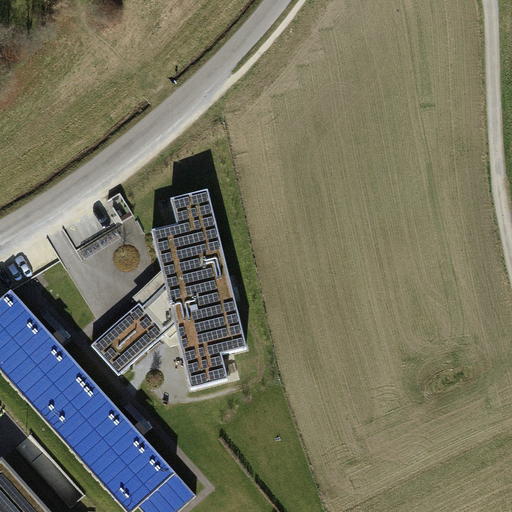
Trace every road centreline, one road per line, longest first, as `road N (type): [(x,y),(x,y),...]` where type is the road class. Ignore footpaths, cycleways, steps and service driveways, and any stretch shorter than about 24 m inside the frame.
road 1 (residential): [(0,233),(120,160),(281,0)]
road 2 (track): [(485,0),(511,242)]
